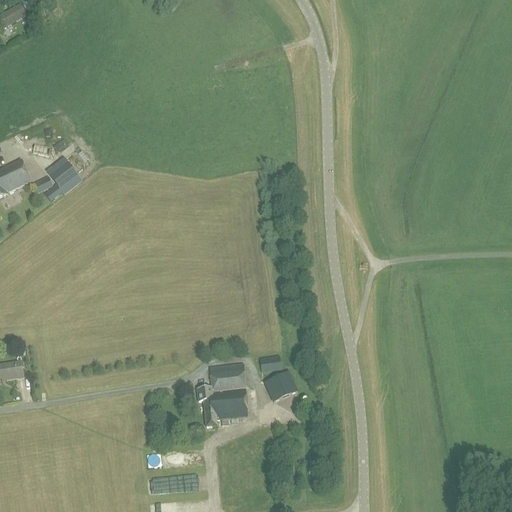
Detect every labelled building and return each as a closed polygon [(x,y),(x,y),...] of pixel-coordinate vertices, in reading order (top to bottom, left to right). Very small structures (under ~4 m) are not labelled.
[(21,6),(0,17),(0,31),(1,33),(28,18),(21,6)] [(82,183),(66,161),(48,174),(57,187),(45,196),(51,204),(63,194),(65,197),(82,183)] [(32,184),(21,163),(0,172),(0,200),(7,197),(7,196),(32,184)] [(49,179),(33,186),(37,195),(53,189),(49,179)] [(281,359),(261,362),(262,375),(282,372),(281,359)] [(24,379),(22,364),(0,367),(0,380),(6,380),(6,382),(24,379)] [(207,430),(218,429),(218,422),(249,420),(247,392),(223,394),(223,392),(246,390),(244,366),(211,370),(212,389),(209,389),(209,386),(202,387),(203,389),(197,390),(199,403),(204,403),(207,430)] [(274,404),(298,393),(289,374),(266,384),(274,404)] [(214,442),(218,502),(267,499),(263,439),(214,442)] [(179,490),(178,476),(163,477),(163,491),(179,490)]
